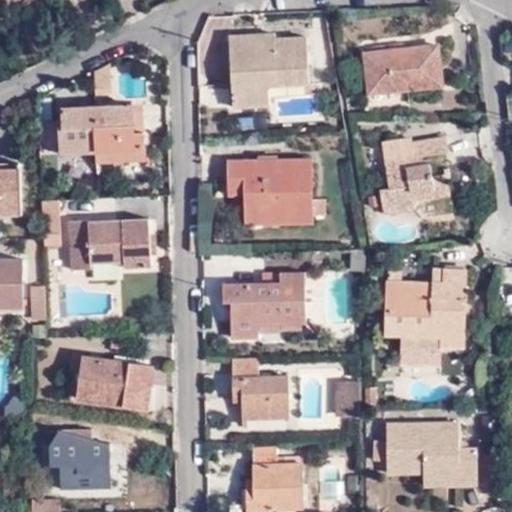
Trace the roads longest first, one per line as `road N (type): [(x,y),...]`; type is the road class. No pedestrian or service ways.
road 1 (residential): [(172,22),(188,65),(198,511)]
road 2 (residential): [(490,3),(511,212)]
road 3 (residential): [(172,22),(0,104)]
